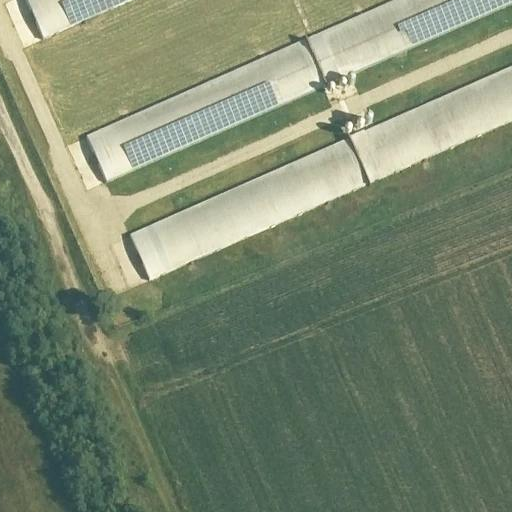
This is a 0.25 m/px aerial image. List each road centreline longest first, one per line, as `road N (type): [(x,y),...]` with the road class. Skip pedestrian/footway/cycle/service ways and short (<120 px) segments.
road 1 (residential): [(0,160),(74,339)]
road 2 (track): [(74,339),(160,511)]
